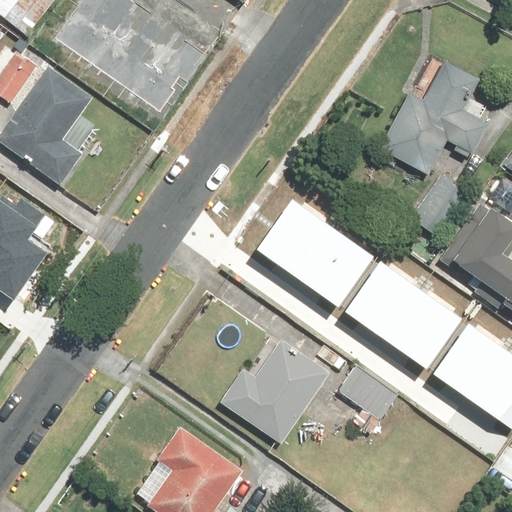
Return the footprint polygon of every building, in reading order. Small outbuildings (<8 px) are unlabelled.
[(156,0),(106,0),(65,58),(119,97),(146,60),(125,46),(157,1),(156,0)] [(39,67),(15,51),(0,72),(0,94),(13,104),(39,67)] [(432,51),(382,146),(432,172),(450,138),(479,154),(496,122),(466,106),(482,77),(432,51)] [(52,65),(0,135),(0,136),(65,184),(87,153),(66,137),(96,96),(52,65)] [(478,195),(443,172),(412,216),(447,240),(478,195)] [(0,281),(15,292),(45,248),(26,235),(37,220),(0,194),(0,281)] [(511,217),(484,196),(442,250),(501,295),(511,280),(511,258),(500,249),(511,234),(511,217)] [(291,198),(254,251),(294,280),(332,227),(291,198)] [(332,227),(294,280),(335,308),(373,255),(332,227)] [(383,259),(346,312),(386,340),(423,287),(383,259)] [(511,280),(501,295),(511,303),(511,280)] [(423,287),(386,340),(426,368),(463,315),(423,287)] [(470,320),(433,373),(475,402),(511,349),(470,320)] [(285,442),(332,370),(284,339),(260,376),(244,366),(222,400),(285,442)] [(511,348),(511,349),(475,402),(511,427),(511,348)] [(355,361),(338,387),(380,415),(398,389),(355,361)] [(159,511),(215,511),(246,468),(182,424),(160,457),(176,468),(150,506),(159,511)] [(243,511),(232,503),(225,511),(243,511)]
